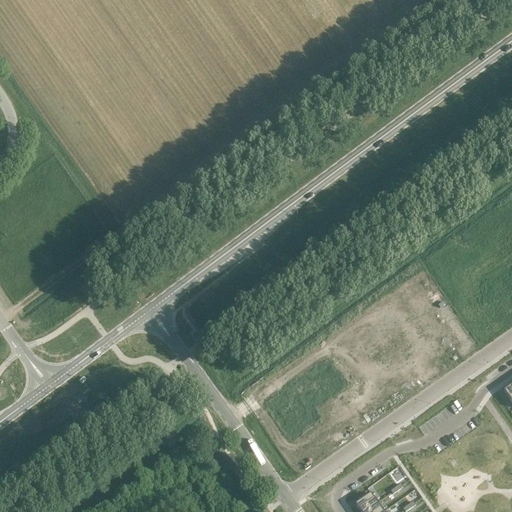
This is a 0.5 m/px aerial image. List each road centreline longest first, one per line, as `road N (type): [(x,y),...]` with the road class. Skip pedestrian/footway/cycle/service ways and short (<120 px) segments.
road 1 (secondary): [(155,306),(511,39)]
road 2 (unclassified): [(511,338),(284,497)]
road 3 (residential): [(511,368),(485,387),(471,411),(422,443),(390,451),(334,499)]
road 4 (tertiary): [(284,497),(172,339)]
